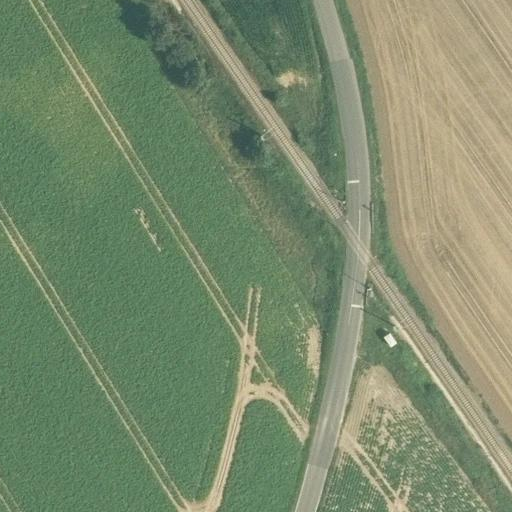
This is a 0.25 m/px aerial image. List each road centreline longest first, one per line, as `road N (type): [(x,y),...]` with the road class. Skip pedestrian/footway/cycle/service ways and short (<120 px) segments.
road 1 (unclassified): [(304,511),(347,329),(359,201),(345,85),(320,0)]
road 2 (track): [(347,329),(374,340),(501,511)]
